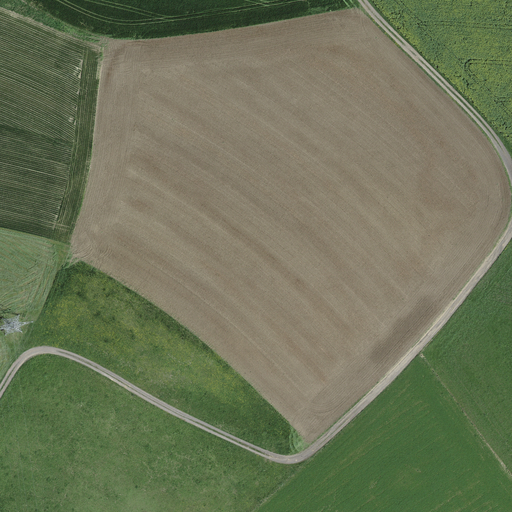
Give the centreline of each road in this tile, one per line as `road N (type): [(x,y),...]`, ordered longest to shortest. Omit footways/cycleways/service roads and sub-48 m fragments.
road 1 (track): [(0,392),(25,355),(48,349),(269,456),(293,459),(411,354),(511,229)]
road 2 (track): [(511,166),(479,120),(362,0)]
